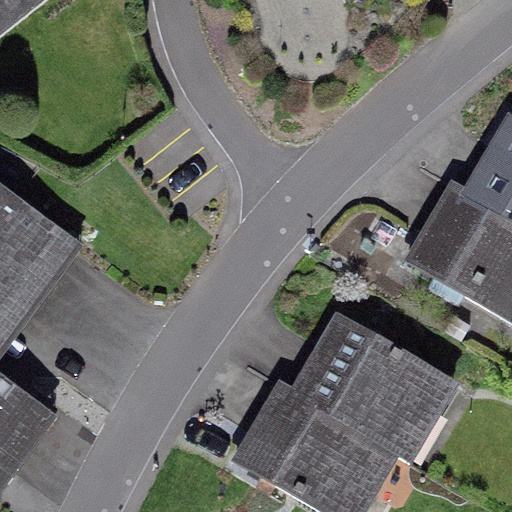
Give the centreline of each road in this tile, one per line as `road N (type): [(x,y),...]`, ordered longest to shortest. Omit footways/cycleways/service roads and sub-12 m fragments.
road 1 (residential): [(96,511),(138,423),(208,315),(301,197)]
road 2 (residential): [(301,197),(511,10)]
road 3 (residential): [(301,197),(252,156),(198,76),(175,0)]
